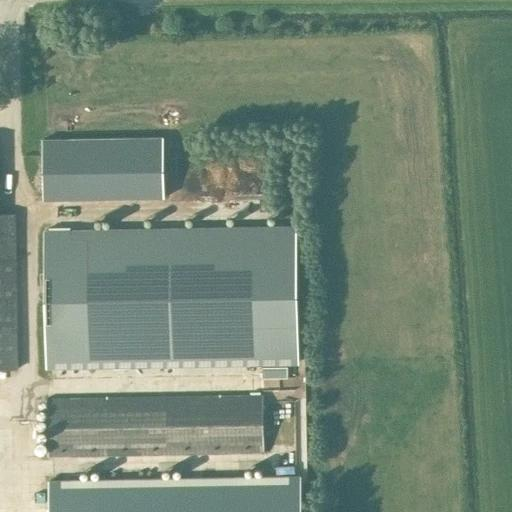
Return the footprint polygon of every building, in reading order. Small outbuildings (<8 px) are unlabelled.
[(163,138),(43,140),(44,200),(164,198),(163,138)] [(0,369),(18,370),(15,213),(0,213),(0,369)] [(292,227),(44,231),(47,368),(294,364),(292,227)] [(262,397),(46,399),(47,456),(263,454),(262,397)] [(296,511),(296,476),(49,481),(49,511),(296,511)]
